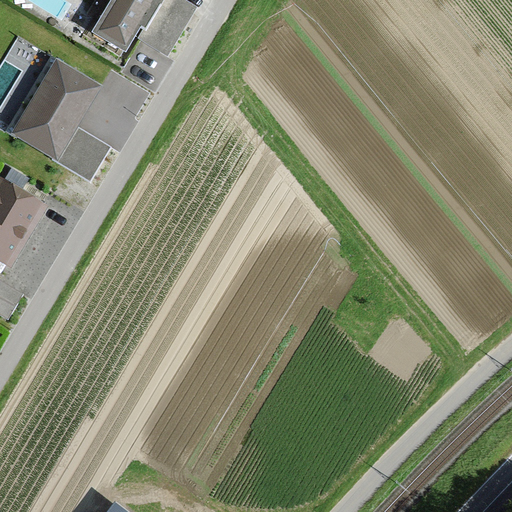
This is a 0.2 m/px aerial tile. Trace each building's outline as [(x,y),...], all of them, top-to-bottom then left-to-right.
[(103,0),(82,38),(121,59),(153,0),(103,0)] [(3,138),(53,165),(94,89),(44,63),(3,138)] [(0,270),(6,274),(40,208),(0,187),(0,270)] [(0,312),(11,319),(26,291),(0,277),(0,312)] [(125,511),(114,503),(107,511),(125,511)]
